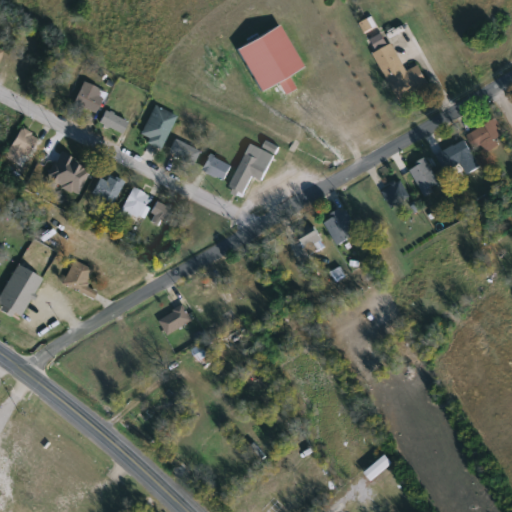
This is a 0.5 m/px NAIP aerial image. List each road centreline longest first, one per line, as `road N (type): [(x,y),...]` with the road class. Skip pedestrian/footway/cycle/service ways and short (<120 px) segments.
road 1 (residential): [(511,76),(19,370)]
road 2 (residential): [(0,94),(259,225)]
road 3 (primary): [(0,357),(92,427),(181,511)]
